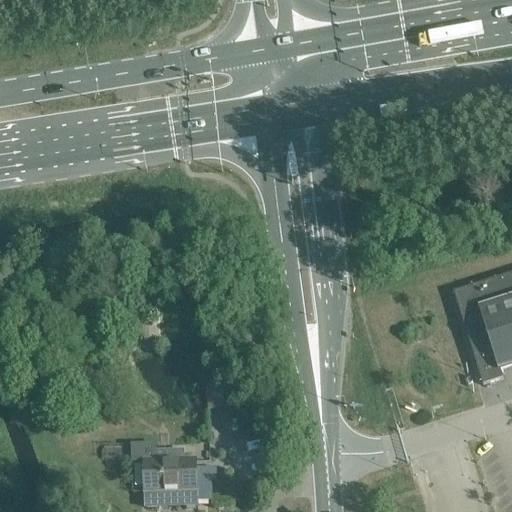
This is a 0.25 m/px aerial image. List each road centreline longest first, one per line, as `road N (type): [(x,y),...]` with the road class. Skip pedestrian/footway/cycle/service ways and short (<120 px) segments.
road 1 (tertiary): [(320,385),(325,318),(300,109)]
road 2 (primary): [(0,150),(275,114)]
road 3 (tertiary): [(275,114),(301,323),(320,385)]
road 4 (primary): [(266,47),(0,94)]
road 5 (primary): [(511,7),(291,43)]
road 6 (primary): [(300,109),(511,73)]
road 7 (tertiary): [(320,385),(328,511)]
